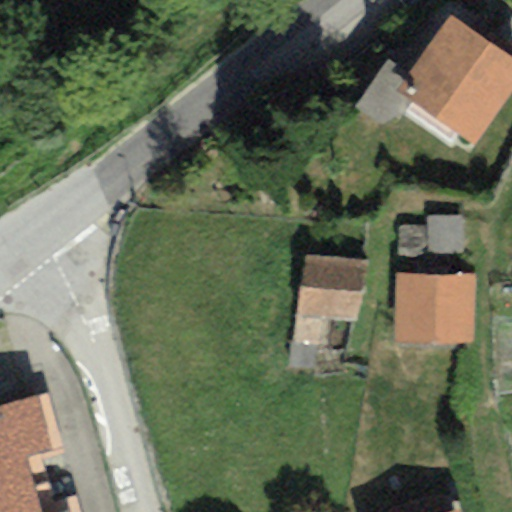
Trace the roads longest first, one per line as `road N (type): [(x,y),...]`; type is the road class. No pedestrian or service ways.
road 1 (tertiary): [(37,229),(337,0)]
road 2 (residential): [(37,229),(123,511)]
